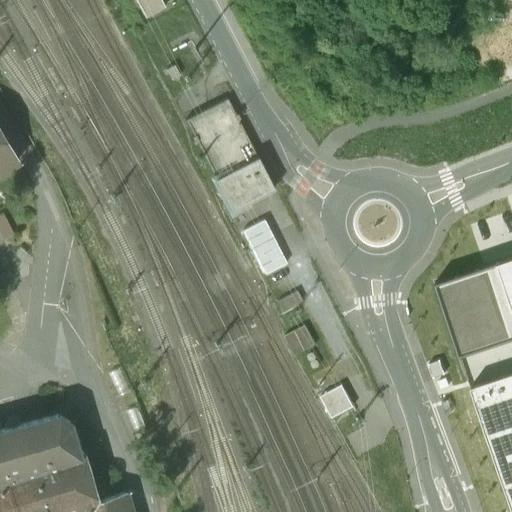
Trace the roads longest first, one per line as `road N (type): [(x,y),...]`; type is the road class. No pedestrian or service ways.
road 1 (tertiary): [(452,511),(387,328),(379,259)]
road 2 (tertiary): [(340,205),(291,157),(200,0)]
